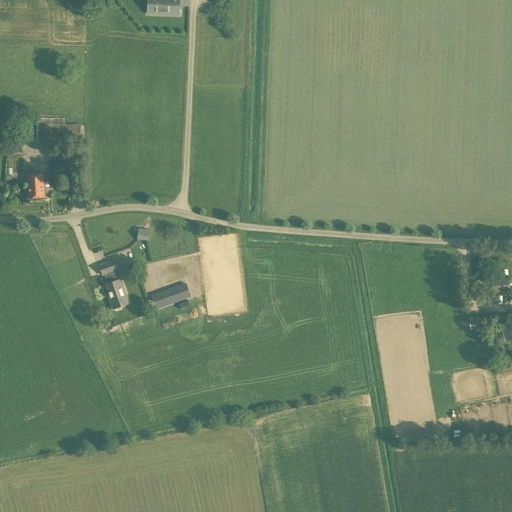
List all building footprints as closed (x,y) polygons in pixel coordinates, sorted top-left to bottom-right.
[(148,0),(148,14),(180,15),(180,0),(148,0)] [(64,119),(37,118),(37,139),(80,141),(80,125),(64,124),(64,119)] [(44,198),(43,174),(27,175),(29,199),(44,198)] [(149,229),(138,228),(137,241),(148,242),(149,229)] [(104,274),(108,284),(106,285),(112,300),(110,301),(113,309),(130,303),(121,280),(117,281),(114,271),(122,268),(119,259),(98,267),(101,275),(104,274)] [(490,280),(490,293),(503,292),(510,291),(509,278),(490,280)] [(152,297),(156,310),(191,297),(186,285),(152,297)] [(511,321),(501,325),(506,341),(511,338),(511,321)]
